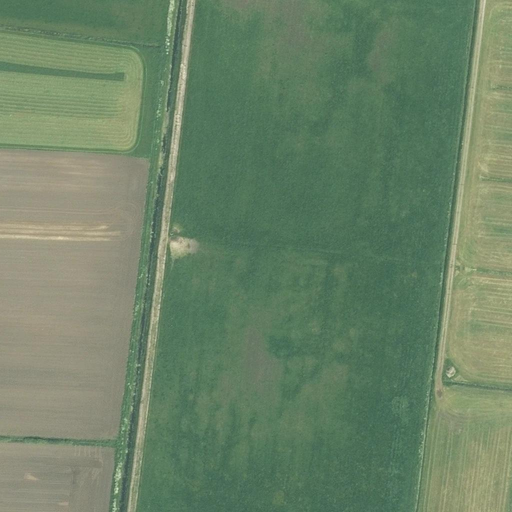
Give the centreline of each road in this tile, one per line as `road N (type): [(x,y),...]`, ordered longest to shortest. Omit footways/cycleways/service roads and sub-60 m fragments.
road 1 (track): [(190,0),(129,511)]
road 2 (track): [(481,0),(433,391),(444,404)]
